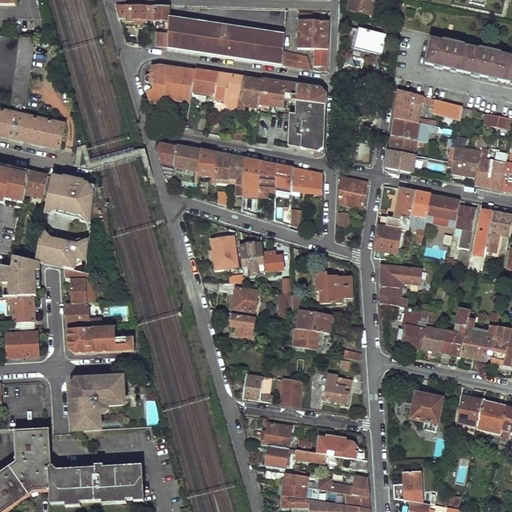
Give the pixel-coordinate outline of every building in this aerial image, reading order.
[(349,0),(347,15),(369,20),(373,0),(349,0)] [(155,5),(116,3),(120,17),(154,19),(155,5)] [(155,5),(154,19),(168,21),(169,17),(169,5),(155,5)] [(300,20),(300,49),(317,50),(315,66),(322,67),(322,71),(328,72),(329,22),(313,21),(313,12),(300,12),(301,20),(300,20)] [(285,35),(169,17),(168,21),(168,35),(168,48),(283,65),(284,51),(285,35)] [(359,28),(356,49),(381,53),(386,33),(359,28)] [(157,34),(157,46),(168,48),(168,35),(157,34)] [(0,93),(11,96),(19,36),(0,36),(0,93)] [(11,96),(10,104),(25,106),(34,38),(19,36),(11,96)] [(511,56),(494,52),(494,51),(487,49),(487,51),(458,44),(458,42),(450,41),(450,42),(431,37),(427,63),(511,82),(511,56)] [(284,51),(283,65),(312,70),(309,57),(284,51)] [(195,70),(160,65),(150,67),(149,74),(145,77),(147,82),(148,83),(150,83),(149,87),(146,88),(151,103),(163,105),(164,99),(190,103),(190,101),(191,95),(195,70)] [(195,70),(191,95),(205,98),(214,99),(219,72),(196,69),(195,70)] [(219,72),(214,99),(239,102),(244,76),(219,72)] [(244,76),(239,102),(237,112),(243,113),(244,107),(254,109),(253,115),(257,116),(257,114),(261,79),(244,76)] [(261,79),(257,114),(271,117),(273,105),(292,108),(293,104),(293,100),(296,84),(261,79)] [(296,84),(293,100),(325,105),(326,93),(321,87),(296,84)] [(395,106),(393,119),(429,128),(431,122),(419,118),(421,103),(433,105),(432,108),(438,109),(437,113),(461,118),(463,108),(464,106),(398,91),(395,106)] [(214,99),(213,102),(222,104),(228,112),(237,114),(237,112),(239,102),(214,99)] [(298,105),(296,119),(324,124),(325,105),(293,100),(293,104),(298,105)] [(463,108),(461,118),(472,121),(475,110),(463,108)] [(0,110),(0,135),(59,149),(64,125),(0,110)] [(197,112),(188,110),(185,127),(194,129),(197,112)] [(511,118),(489,114),(488,124),(511,129),(511,118)] [(290,120),(287,147),(318,154),(323,147),(324,139),(324,124),(296,119),(290,118),(290,120)] [(429,128),(393,119),(391,128),(390,137),(423,144),(431,146),(435,130),(435,129),(429,128)] [(234,129),(232,141),(240,143),(242,130),(234,129)] [(475,179),(482,140),(484,135),(480,135),(479,140),(477,139),(474,151),(459,148),(462,137),(459,136),(458,139),(453,137),(449,150),(456,152),(451,173),(475,179)] [(423,144),(390,137),(389,144),(388,149),(414,155),(416,147),(422,149),(423,144)] [(501,190),(510,151),(506,150),(505,155),(503,155),(501,163),(485,160),(487,150),(485,149),(487,141),(482,140),(475,179),(474,184),(488,187),(501,190)] [(159,142),(155,149),(162,173),(165,179),(171,188),(173,189),(174,173),(176,146),(166,144),(159,142)] [(176,146),(174,173),(199,175),(201,150),(190,148),(176,146)] [(388,149),(385,166),(411,172),(414,155),(388,149)] [(201,150),(199,175),(210,176),(210,183),(208,183),(207,187),(214,187),(217,153),(209,152),(201,150)] [(511,151),(510,151),(501,190),(508,191),(511,191),(511,151)] [(217,153),(214,187),(217,188),(217,183),(229,184),(231,156),(225,155),(217,153)] [(231,156),(229,184),(234,185),(233,192),(236,192),(235,195),(243,196),(246,159),(239,157),(231,156)] [(246,159),(243,196),(243,199),(248,199),(249,187),(260,188),(262,162),(254,160),(246,159)] [(262,162),(260,188),(259,196),(265,197),(266,190),(276,191),(278,165),(270,163),(262,162)] [(0,201),(4,203),(5,198),(23,202),(25,194),(29,171),(0,164),(0,201)] [(278,165),(276,191),(292,193),(294,167),(288,166),(278,165)] [(294,167),(292,193),(290,218),(290,225),(300,228),(302,213),(300,213),(302,194),(322,194),(323,173),(308,170),(294,167)] [(29,171),(25,194),(43,197),(48,175),(29,171)] [(96,186),(48,175),(43,197),(41,209),(46,210),(45,214),(47,214),(53,209),(85,216),(90,223),(92,223),(96,186)] [(340,177),(339,205),(364,209),(368,182),(353,179),(340,177)] [(393,218),(391,227),(408,230),(411,215),(415,191),(399,188),(393,218)] [(425,223),(430,194),(424,193),(415,191),(411,215),(418,216),(415,234),(420,235),(418,245),(422,246),(425,223)] [(445,197),(430,194),(425,223),(454,229),(454,228),(458,206),(459,200),(445,197)] [(251,201),(250,213),(258,215),(259,202),(251,201)] [(468,251),(476,211),(458,206),(454,228),(461,230),(457,249),(468,251)] [(484,212),(475,256),(485,258),(486,252),(493,214),(484,212)] [(511,217),(493,214),(486,252),(496,254),(500,235),(509,237),(511,220),(511,217)] [(393,218),(380,216),(378,225),(391,227),(393,218)] [(378,226),(373,258),(385,259),(386,253),(396,254),(400,230),(378,226)] [(77,245),(52,240),(44,232),(42,232),(36,262),(39,263),(64,268),(76,271),(78,259),(87,261),(89,241),(87,241),(77,245)] [(212,238),(217,268),(238,266),(233,234),(212,238)] [(240,247),(244,273),(259,271),(259,274),(265,273),(264,270),(263,252),(262,238),(251,234),(252,245),(240,247)] [(263,252),(264,270),(281,267),(280,253),(279,253),(279,250),(263,252)] [(485,258),(475,256),(469,255),(468,260),(479,263),(484,264),(485,258)] [(9,284),(10,298),(32,296),(36,296),(34,271),(39,271),(39,263),(36,262),(13,258),(11,268),(1,266),(2,285),(9,284)] [(448,259),(448,262),(446,261),(446,263),(445,268),(455,270),(456,263),(452,262),(452,260),(448,259)] [(379,265),(379,286),(405,291),(406,291),(406,288),(404,288),(404,284),(418,286),(419,271),(379,265)] [(92,282),(92,274),(76,271),(64,268),(64,274),(75,277),(74,280),(92,282)] [(502,270),(500,280),(511,283),(511,277),(507,276),(508,272),(502,270)] [(244,273),(230,276),(231,284),(245,286),(244,273)] [(315,276),(316,293),(319,292),(320,304),(342,303),(342,300),(353,299),(352,278),(327,279),(327,275),(315,276)] [(274,279),(277,295),(286,298),(290,299),(287,277),(274,279)] [(92,304),(92,282),(74,280),(71,281),(71,304),(87,304),(92,304)] [(9,284),(2,285),(3,298),(8,298),(10,298),(9,284)] [(236,292),(233,310),(253,313),(255,298),(259,298),(260,292),(221,285),(221,290),(236,292)] [(379,286),(380,304),(381,304),(397,306),(406,308),(406,297),(404,297),(405,291),(379,286)] [(277,295),(279,320),(288,322),(286,298),(277,295)] [(12,307),(14,329),(35,327),(32,296),(10,298),(8,298),(8,307),(12,307)] [(290,299),(291,310),(299,312),(298,302),(290,299)] [(66,305),(67,327),(92,326),(92,322),(88,323),(87,304),(71,304),(66,305)] [(381,304),(382,312),(396,314),(397,306),(381,304)] [(406,323),(401,345),(421,350),(426,326),(417,325),(418,321),(426,322),(428,313),(428,311),(423,310),(406,308),(404,313),(405,313),(403,323),(406,323)] [(442,354),(441,356),(451,358),(451,356),(461,358),(469,320),(470,312),(459,309),(454,334),(445,333),(442,354)] [(299,312),(297,325),(288,324),(289,329),(323,334),(328,335),(331,317),(299,312)] [(445,333),(431,330),(434,314),(428,313),(426,322),(426,326),(421,350),(442,354),(445,333)] [(233,314),(231,327),(237,328),(235,336),(251,339),(254,318),(233,314)] [(491,327),(498,329),(500,316),(493,315),(491,327)] [(469,320),(461,358),(485,363),(488,351),(493,352),(498,329),(491,327),(489,333),(488,338),(472,335),(473,330),(474,325),(472,325),(472,321),(469,320)] [(116,340),(115,327),(67,330),(68,349),(75,354),(121,352),(121,346),(118,346),(118,340),(116,340)] [(296,334),(294,347),(317,351),(323,334),(289,329),(289,333),(296,334)] [(511,331),(498,329),(493,352),(491,364),(511,369),(511,331)] [(489,333),(473,330),(472,335),(488,338),(489,333)] [(6,335),(8,359),(36,357),(38,356),(36,333),(6,335)] [(134,339),(118,340),(118,346),(121,346),(121,352),(135,351),(134,339)] [(345,353),(344,359),(361,362),(360,356),(345,353)] [(342,361),(341,370),(349,371),(350,362),(342,361)] [(247,374),(243,399),(271,404),(272,397),(269,396),(261,395),(264,377),(247,374)] [(325,376),(323,386),(348,390),(349,382),(336,380),(336,377),(325,376)] [(269,396),(272,378),(264,377),(261,395),(269,396)] [(125,405),(123,378),(76,381),(71,386),(74,433),(101,431),(100,416),(104,416),(108,412),(108,407),(125,405)] [(280,387),(277,405),(295,408),(299,383),(275,379),(274,386),(280,387)] [(323,386),(320,402),(345,405),(348,390),(323,386)] [(416,394),(411,419),(421,421),(419,430),(435,433),(442,399),(416,394)] [(464,399),(458,427),(475,430),(474,433),(478,433),(479,431),(484,403),(464,399)] [(484,403),(479,431),(502,436),(508,408),(484,403)] [(511,408),(508,408),(502,436),(500,447),(504,448),(505,443),(508,444),(510,433),(511,433),(511,408)] [(268,423),(266,435),(263,435),(261,445),(269,446),(287,450),(291,427),(268,423)] [(46,432),(17,434),(19,465),(0,478),(0,511),(2,511),(28,493),(27,491),(33,487),(49,489),(50,502),(64,501),(64,504),(144,499),(141,467),(103,469),(103,467),(95,468),(95,470),(57,473),(52,468),(48,472),(46,432)] [(320,438),(317,455),(328,456),(355,461),(367,463),(366,450),(358,449),(355,444),(320,438)] [(301,442),(300,452),(309,453),(311,444),(301,442)] [(269,446),(266,466),(284,469),(287,450),(269,446)] [(299,452),(297,460),(326,465),(328,456),(317,455),(309,453),(300,452),(299,452)] [(355,461),(354,468),(368,470),(367,463),(355,461)] [(265,470),(264,477),(280,480),(281,474),(265,470)] [(404,474),(404,493),(408,493),(409,501),(412,502),(422,504),(421,493),(423,493),(422,473),(404,474)] [(309,479),(286,474),(284,485),(307,488),(319,490),(320,481),(319,481),(318,486),(308,484),(309,479)] [(331,483),(331,480),(320,478),(319,481),(320,481),(319,490),(347,495),(369,498),(369,490),(368,478),(356,477),(354,487),(331,483)] [(307,488),(284,485),(283,495),(305,499),(317,501),(319,490),(307,488)] [(283,495),(283,508),(311,508),(311,511),(321,511),(322,502),(317,501),(313,500),(305,499),(283,495)] [(347,495),(348,507),(370,510),(369,498),(347,495)] [(370,511),(370,510),(348,507),(322,502),(321,511),(370,511)] [(422,504),(412,502),(409,511),(431,511),(432,511),(432,506),(422,504)]
